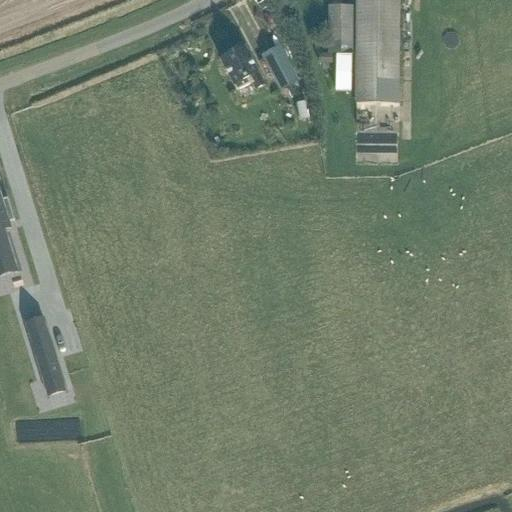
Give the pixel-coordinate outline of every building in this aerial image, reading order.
[(357,0),(356,106),(398,106),(399,0),(357,0)] [(329,8),(328,56),(352,56),(353,8),(329,8)] [(281,47),(261,58),(280,93),(299,82),(281,47)] [(245,50),(221,63),(234,88),(237,93),(252,85),(256,92),(265,87),(245,50)] [(337,66),(336,93),(351,93),(351,66),(351,57),(337,57),(337,66)] [(0,198),(0,279),(18,274),(4,232),(10,230),(8,224),(14,222),(7,200),(1,202),(0,198)] [(43,319),(25,324),(48,399),(66,393),(43,319)]
